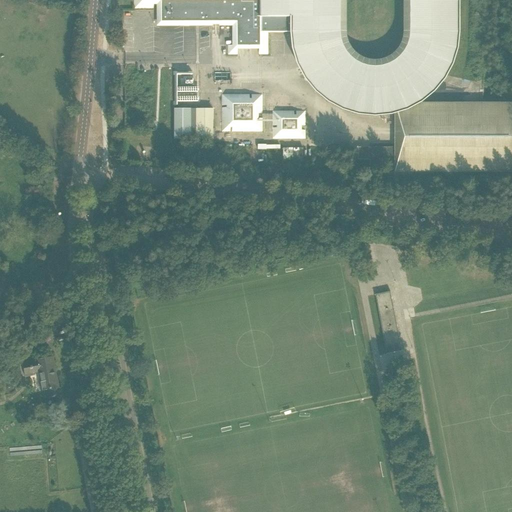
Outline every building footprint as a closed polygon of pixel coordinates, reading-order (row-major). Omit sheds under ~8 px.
[(133,0),(134,8),(134,9),(153,9),(153,5),(156,5),(156,26),(159,26),(177,26),(212,26),(212,25),(218,25),(218,26),(219,26),(231,26),(232,46),(231,46),(228,46),(228,55),(237,55),(237,49),(258,49),(258,55),(267,55),(267,54),(267,32),(267,17),(263,17),(263,14),(267,14),(267,0),(133,0)] [(267,0),(267,14),(263,14),(263,17),(267,17),(267,32),(289,32),(295,32),(297,47),(299,54),(301,62),(300,63),(303,62),(310,74),(307,76),(309,75),(318,87),(330,97),(344,104),(358,109),(373,110),(389,109),(388,103),(401,99),(413,93),(417,97),(429,87),(438,76),(444,65),(445,64),(446,62),(450,47),(452,32),(452,17),(451,0),(267,0)] [(176,101),(197,101),(197,87),(192,87),(192,72),(177,72),(176,85),(176,101)] [(231,128),(231,132),(262,132),(262,119),(258,119),(258,114),(262,114),(262,95),(251,95),(251,99),(249,99),(249,95),(222,95),(222,106),(226,106),(226,108),(222,108),(222,132),(229,132),(229,128),(231,128)] [(511,105),(394,106),(394,174),(511,174),(511,105)] [(174,139),(190,139),(190,109),(173,109),(174,139)] [(195,139),(212,139),(212,109),(195,109),(195,139)] [(272,128),(272,139),(305,139),(304,130),(301,130),(301,126),(305,126),(305,111),(295,111),(296,115),(293,115),(293,111),(272,111),(272,126),(276,126),(276,128),(272,128)] [(369,166),(381,166),(381,160),(393,160),(393,147),(357,147),(357,160),(369,160),(369,166)] [(291,157),(308,158),(308,152),(302,151),(302,148),(294,148),(294,152),(291,152),(291,157)] [(375,295),(386,354),(402,351),(390,292),(375,295)] [(22,363),(24,373),(25,376),(32,375),(32,372),(38,371),(41,391),(57,388),(51,357),(36,360),(36,361),(22,363)]
